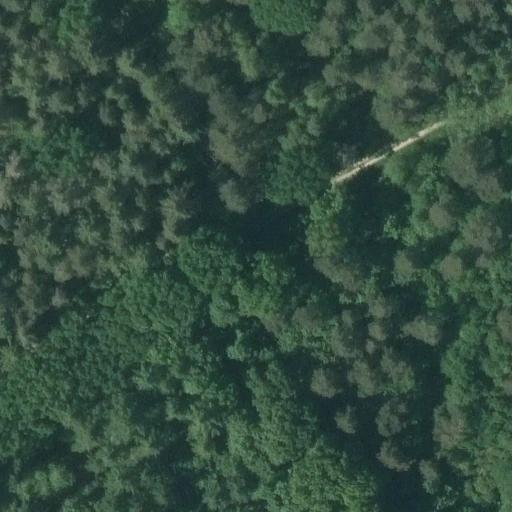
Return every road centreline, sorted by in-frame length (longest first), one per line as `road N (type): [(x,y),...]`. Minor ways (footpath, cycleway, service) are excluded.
road 1 (track): [(215,248),(511,68)]
road 2 (track): [(355,511),(237,352),(218,303),(215,248)]
road 3 (track): [(215,248),(201,103),(137,0)]
road 4 (track): [(215,248),(156,259),(0,362)]
road 5 (track): [(222,318),(76,312)]
